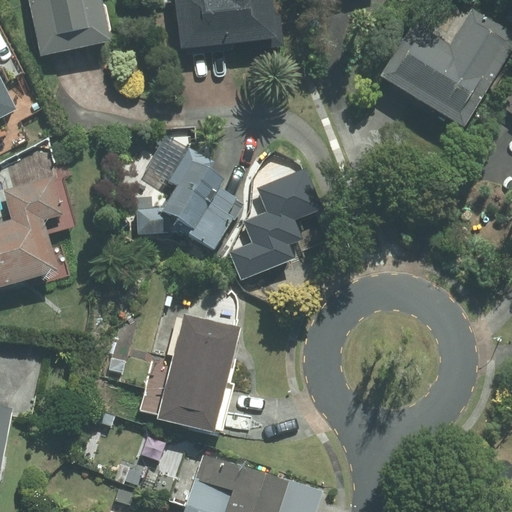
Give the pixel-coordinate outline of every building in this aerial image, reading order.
[(97,0),(24,0),(37,59),(107,44),(97,0)] [(169,0),(175,51),(271,40),(266,0),(169,0)] [(376,78),(457,129),(511,41),(511,36),(466,7),(443,43),(410,23),(376,78)] [(0,121),(21,111),(0,70),(0,121)] [(511,87),(497,108),(511,118),(511,87)] [(159,210),(134,211),(135,235),(176,233),(209,253),(227,221),(221,218),(230,201),(213,192),(217,185),(204,177),(212,163),(185,148),(165,183),(173,187),(159,210)] [(228,250),(238,278),(290,259),(283,241),(301,234),(295,219),(323,208),(309,170),(255,190),(264,211),(239,220),(248,243),(228,250)] [(0,288),(53,274),(39,223),(61,217),(50,178),(0,192),(8,222),(0,223),(0,288)] [(154,422),(208,437),(237,330),(182,316),(154,422)] [(274,511),(283,485),(201,457),(183,508),(195,511),(274,511)]
